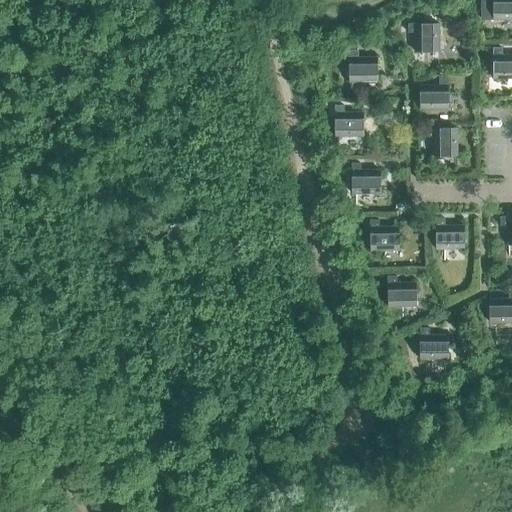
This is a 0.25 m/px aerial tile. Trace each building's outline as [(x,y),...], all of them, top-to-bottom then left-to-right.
[(511,0),(491,0),(492,21),(511,20),(511,0)] [(438,53),(437,24),(406,24),(406,33),(413,33),(413,53),(438,53)] [(491,47),(491,80),(511,79),(511,53),(501,54),(501,47),(491,47)] [(346,50),(347,82),(376,81),(376,57),(357,57),(357,50),(346,50)] [(417,110),(433,110),(446,110),(446,78),(438,78),(438,85),(417,85),(417,110)] [(333,105),(333,137),(362,136),(362,111),(342,112),(342,105),(333,105)] [(456,156),(455,127),(425,129),(425,137),(430,137),(431,157),(456,156)] [(349,163),(350,194),(379,194),(378,169),(359,169),(359,163),(349,163)] [(511,216),(498,217),(498,226),(506,226),(506,245),(511,244),(511,216)] [(432,218),(434,250),(463,249),(462,224),(444,225),(444,218),(432,218)] [(368,220),(368,251),(397,250),(397,225),(378,226),(378,220),(368,220)] [(414,308),(414,281),(395,282),(395,276),(385,276),(386,308),(414,308)] [(487,298),(488,323),(511,322),(511,290),(506,291),(506,298),(487,298)] [(448,360),(447,334),(428,334),(428,328),(417,328),(418,361),(448,360)]
